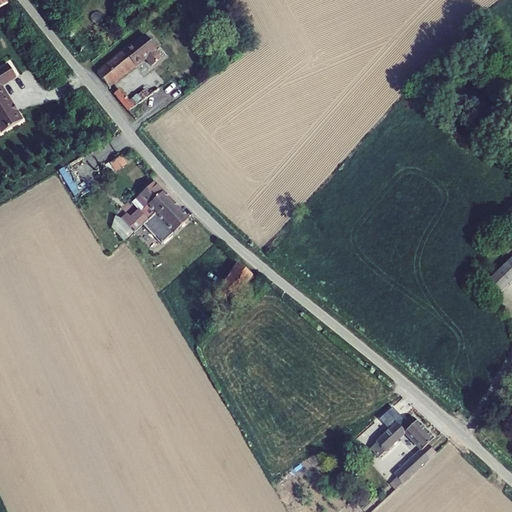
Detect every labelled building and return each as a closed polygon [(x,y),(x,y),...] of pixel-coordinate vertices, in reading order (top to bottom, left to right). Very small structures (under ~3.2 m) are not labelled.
[(135,44),(124,52),(98,74),(109,87),(145,58),(152,67),(162,59),(155,50),(156,49),(146,37),(136,45),(135,44)] [(16,78),(8,65),(0,69),(0,130),(2,133),(22,120),(2,86),(16,78)] [(114,94),(135,120),(165,99),(159,90),(148,97),(144,91),(129,101),(119,90),(114,94)] [(117,170),(124,165),(120,159),(113,163),(117,170)] [(134,234),(143,225),(170,200),(155,183),(137,199),(145,209),(141,212),(139,210),(130,218),(125,224),(134,234)] [(189,219),(170,200),(143,225),(161,245),(189,219)] [(124,208),(130,216),(138,209),(131,201),(124,208)] [(127,215),(122,220),(121,220),(125,224),(130,218),(127,215)] [(511,255),(487,281),(500,294),(511,281),(511,255)] [(237,266),(212,297),(223,305),(230,295),(239,302),(249,289),(244,286),(251,277),(237,266)] [(251,277),(244,286),(249,289),(251,291),(258,282),(251,277)] [(239,302),(230,295),(223,305),(231,312),(239,302)] [(434,439),(413,417),(401,429),(397,424),(371,449),(379,458),(405,434),(421,451),(394,476),(402,484),(430,458),(422,451),(434,439)]
